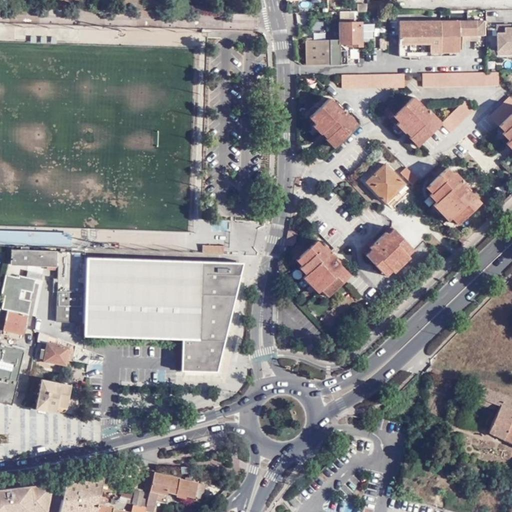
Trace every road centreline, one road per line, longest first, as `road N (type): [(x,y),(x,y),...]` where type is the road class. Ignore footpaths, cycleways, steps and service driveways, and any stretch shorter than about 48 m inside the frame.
road 1 (tertiary): [(262,355),(287,124),(273,0)]
road 2 (primary): [(511,231),(364,369),(305,390)]
road 3 (primary): [(253,398),(94,448),(0,466)]
road 4 (primary): [(317,421),(369,387),(511,252)]
road 5 (primary): [(0,479),(209,429),(250,431)]
